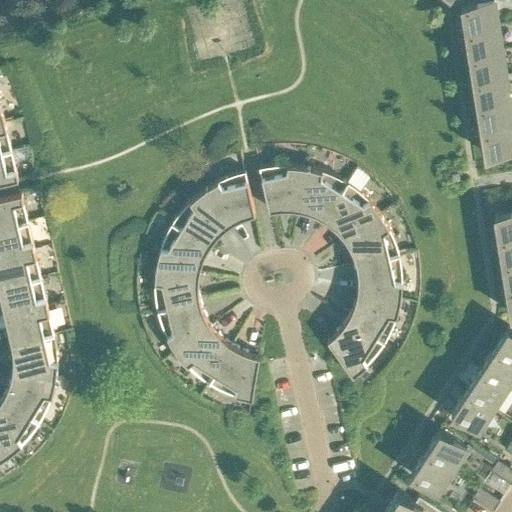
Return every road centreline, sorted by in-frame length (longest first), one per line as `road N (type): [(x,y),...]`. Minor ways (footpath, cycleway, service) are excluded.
road 1 (residential): [(321,511),(326,490),(281,295)]
road 2 (residential): [(281,295),(254,291),(254,268),(262,262),(296,261),(302,279),(291,292)]
